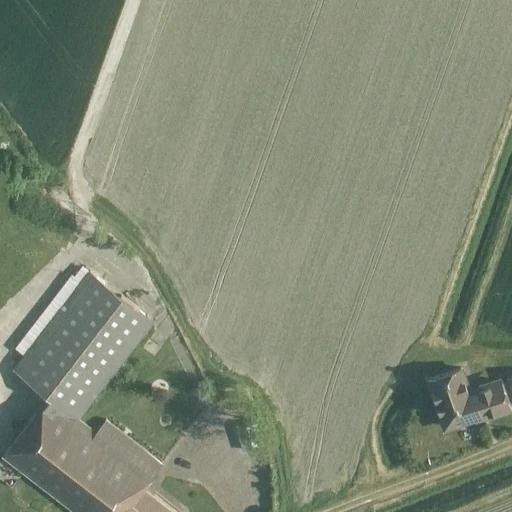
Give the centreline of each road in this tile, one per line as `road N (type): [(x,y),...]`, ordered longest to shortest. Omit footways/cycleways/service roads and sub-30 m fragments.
road 1 (track): [(132,0),(80,148),(82,228),(56,268)]
road 2 (track): [(330,511),(511,443)]
